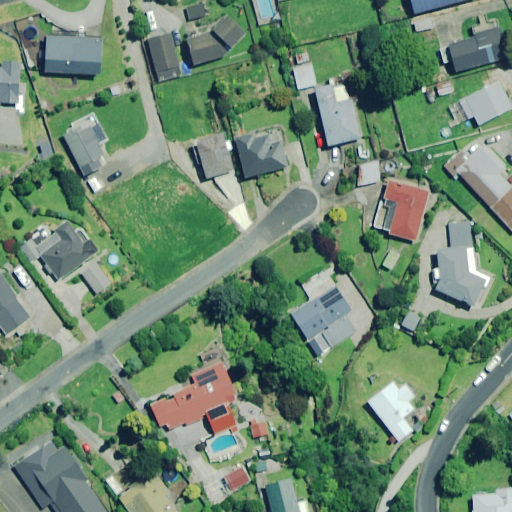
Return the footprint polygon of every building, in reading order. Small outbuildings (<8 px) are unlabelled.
[(465,0),(409,0),(414,15),(465,0)] [(209,34),(187,38),(194,64),(222,57),(243,36),(225,18),(209,34)] [(431,29),(429,19),(412,23),(414,33),(431,29)] [(507,58),(499,28),(437,46),(442,64),(448,62),(451,73),(507,58)] [(179,77),(168,34),(144,40),(155,83),(179,77)] [(47,38),(47,46),(44,46),(43,74),(46,74),(97,76),(98,41),(47,38)] [(0,104),(18,105),(19,95),(23,95),(24,82),(19,82),(20,62),(3,62),(3,69),(0,69),(0,104)] [(315,86),(311,65),(291,69),(295,90),(315,86)] [(349,101),(345,83),(313,90),(327,147),(358,139),(349,101)] [(511,109),(497,83),(458,103),(467,120),(471,117),(476,127),(511,109)] [(89,133),(68,143),(80,171),(90,166),(102,161),(89,133)] [(232,172),(221,136),(195,143),(206,179),(232,172)] [(255,138),(255,136),(234,141),(243,179),(284,169),(278,142),(265,146),(263,136),(255,138)] [(55,155),(51,143),(40,146),(44,158),(55,155)] [(504,170),(482,147),(466,162),(458,153),(442,167),(452,179),(457,174),(511,235),(511,234),(511,190),(498,175),(504,170)] [(378,184),(377,163),(358,164),(359,185),(378,184)] [(428,193),(388,182),(382,202),(380,202),(372,231),(414,243),(428,193)] [(82,246),(65,223),(54,232),(55,234),(33,251),(57,282),(97,252),(88,241),(82,246)] [(470,223),(447,225),(449,249),(435,251),(439,284),(434,291),(469,310),(484,282),(467,272),(464,248),(472,247),(470,223)] [(109,284),(95,264),(81,274),(95,294),(109,284)] [(0,276),(0,275),(0,329),(5,336),(30,318),(15,298),(17,296),(2,275),(0,276)] [(349,313),(333,287),(289,314),(305,341),(310,338),(320,354),(355,332),(345,316),(349,313)] [(419,319),(405,314),(400,327),(414,333),(419,319)] [(237,427),(229,406),(234,404),(219,363),(185,374),(179,393),(149,406),(157,427),(165,425),(167,431),(184,424),(184,427),(201,421),(199,417),(207,414),(214,435),(237,427)] [(397,391),(391,383),(366,402),(397,442),(411,431),(401,419),(412,410),(406,402),(413,397),(404,385),(397,391)] [(266,434),(262,422),(248,426),(252,439),(266,434)] [(57,452),(49,442),(13,468),(43,509),(53,502),(60,511),(106,511),(86,482),(90,480),(65,446),(57,452)] [(247,483),(239,469),(223,478),(230,492),(247,483)] [(116,498),(126,511),(176,511),(173,507),(176,505),(151,472),(116,498)] [(122,491),(112,477),(106,481),(116,495),(122,491)] [(295,504),(288,480),(264,486),(270,511),(306,511),(304,502),(295,504)] [(511,511),(511,491),(489,492),(490,496),(470,496),(470,511),(511,511)]
